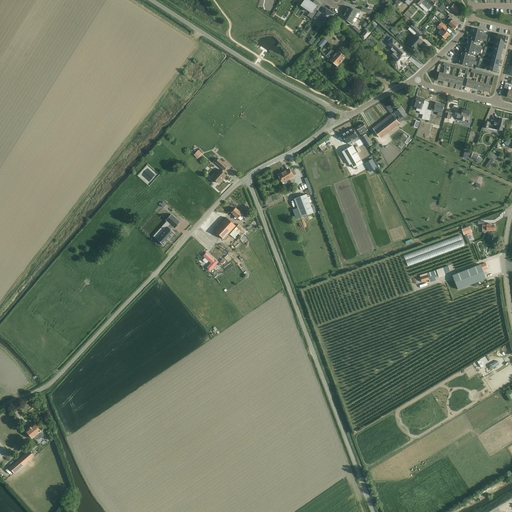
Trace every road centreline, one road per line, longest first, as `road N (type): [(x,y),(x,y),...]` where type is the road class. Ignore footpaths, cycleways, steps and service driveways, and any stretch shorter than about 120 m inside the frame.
road 1 (unclassified): [(373,511),(246,177)]
road 2 (unclassified): [(0,407),(60,376),(246,177)]
road 3 (unclassified): [(329,107),(150,0)]
